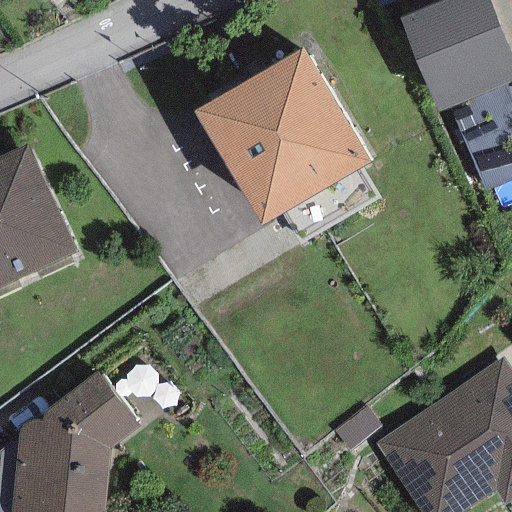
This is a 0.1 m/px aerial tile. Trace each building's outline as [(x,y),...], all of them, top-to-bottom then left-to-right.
[(374,0),(382,17),(419,0),(374,0)] [(511,56),(488,0),(444,0),(398,19),(437,113),(449,108),(484,192),(511,180),(511,101),(504,84),(511,80),(511,56)] [(305,48),(194,112),(260,226),(371,162),(305,48)] [(26,144),(0,156),(0,288),(78,252),(26,144)] [(511,370),(503,358),(373,444),(418,511),(464,511),(495,492),(504,505),(511,499),(511,370)] [(139,425),(96,372),(45,408),(40,421),(30,421),(23,424),(18,432),(16,444),(8,511),(103,511),(110,445),(139,425)] [(8,511),(16,444),(0,452),(0,511),(8,511)]
